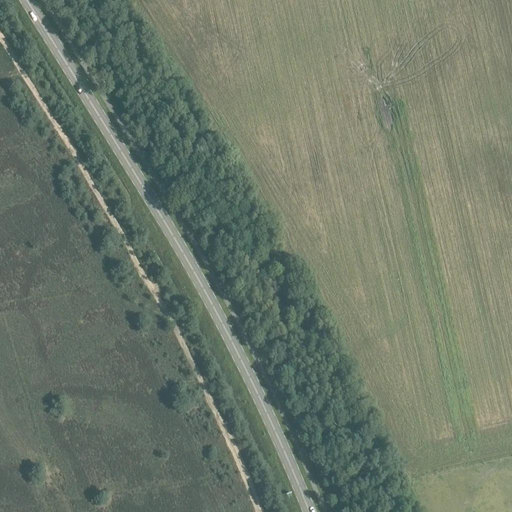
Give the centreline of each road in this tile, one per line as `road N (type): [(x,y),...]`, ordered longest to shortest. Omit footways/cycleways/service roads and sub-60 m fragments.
road 1 (primary): [(309,511),(194,273),(25,0)]
road 2 (track): [(259,511),(170,320),(0,35)]
